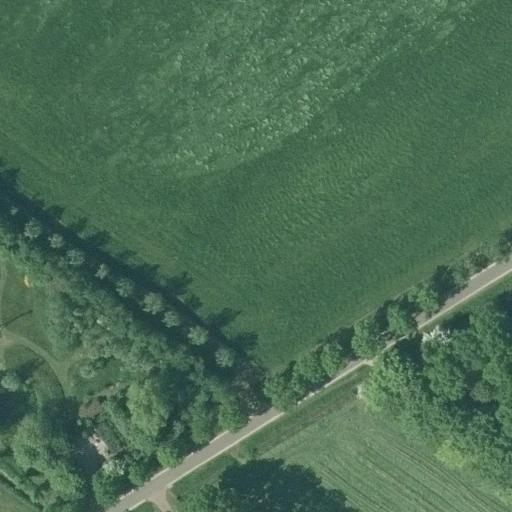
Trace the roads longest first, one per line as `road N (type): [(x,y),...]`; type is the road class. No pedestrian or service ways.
road 1 (unclassified): [(111,511),(511,260)]
road 2 (track): [(0,206),(224,367),(259,418)]
road 3 (track): [(511,306),(393,380)]
